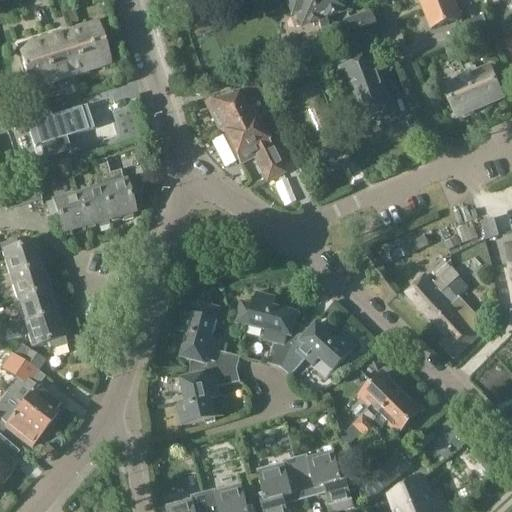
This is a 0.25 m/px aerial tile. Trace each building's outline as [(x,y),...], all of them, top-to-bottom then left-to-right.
[(285,0),(291,16),(296,15),(302,29),(318,24),(321,31),(330,28),(327,19),(348,11),(343,0),(285,0)] [(463,18),(455,0),(439,0),(423,6),(432,30),(463,18)] [(377,33),(369,12),(342,23),(350,43),(377,33)] [(96,23),(71,32),(76,49),(65,53),(73,77),(109,65),(96,23)] [(71,32),(17,49),(31,91),(73,77),(65,53),(76,49),(71,32)] [(460,41),(452,44),(457,56),(465,52),(460,41)] [(336,70),(337,70),(358,128),(394,114),(372,57),(362,61),(355,43),(329,53),(336,70)] [(449,59),(457,56),(452,44),(445,48),(449,59)] [(457,117),(480,107),(463,68),(460,61),(452,65),(459,82),(444,88),(457,117)] [(491,67),(478,73),(476,67),(474,68),(472,64),(463,68),(480,107),(504,96),(491,67)] [(279,94),(302,84),(297,75),(275,84),(279,94)] [(259,91),(253,77),(239,84),(246,97),(259,91)] [(341,148),(315,88),(285,101),(311,161),(341,148)] [(222,135),(224,134),(224,133),(242,124),(236,113),(246,108),(239,93),(205,102),(222,135)] [(224,133),(224,134),(240,165),(255,158),(267,182),(284,173),(270,144),(277,140),(270,128),(274,126),(261,100),(250,106),(246,108),(236,113),(242,124),(224,133)] [(6,120),(5,116),(0,117),(0,128),(1,131),(12,128),(14,132),(27,128),(34,150),(40,148),(46,166),(77,156),(72,138),(93,131),(86,107),(51,119),(49,112),(47,106),(6,120)] [(94,164),(100,188),(98,189),(108,222),(121,218),(122,222),(133,220),(131,215),(134,215),(129,197),(137,195),(133,180),(125,182),(125,181),(123,182),(120,172),(110,175),(106,161),(94,164)] [(72,179),(81,176),(77,164),(68,166),(72,179)] [(34,177),(22,181),(29,205),(41,201),(34,177)] [(22,181),(11,185),(18,208),(29,205),(22,181)] [(0,194),(6,212),(18,208),(11,185),(0,188),(0,194)] [(85,192),(74,195),(83,229),(97,225),(98,230),(109,227),(108,222),(98,189),(85,192)] [(84,233),(83,229),(74,195),(45,203),(50,219),(57,217),(62,235),(73,232),(74,236),(84,233)] [(499,238),(494,220),(481,224),(486,241),(499,238)] [(477,239),(470,224),(456,230),(463,245),(477,239)] [(447,230),(439,233),(443,241),(451,238),(447,230)] [(429,247),(425,238),(407,245),(411,255),(429,247)] [(457,238),(443,245),(446,253),(461,246),(457,238)] [(0,245),(0,250),(8,277),(41,266),(40,263),(44,262),(41,252),(38,253),(34,242),(16,247),(14,241),(0,245)] [(41,266),(8,277),(3,278),(7,290),(12,288),(16,300),(49,290),(48,287),(52,286),(49,276),(45,277),(41,266)] [(447,273),(439,280),(447,289),(457,278),(453,273),(450,270),(447,273)] [(432,325),(433,325),(452,307),(458,301),(447,289),(440,295),(424,277),(405,295),(432,325)] [(457,278),(447,289),(458,301),(460,299),(470,290),(458,277),(457,278)] [(52,300),(49,290),(16,300),(23,324),(56,314),(55,311),(59,309),(56,299),(52,300)] [(263,341),(273,344),(267,365),(278,368),(279,368),(302,328),(295,325),(298,314),(273,308),(276,299),(256,294),(253,305),(241,302),(235,324),(266,332),(263,341)] [(479,336),(476,333),(484,325),(460,299),(458,301),(452,307),(433,325),(447,340),(439,347),(452,361),(479,336)] [(189,362),(189,370),(236,370),(239,358),(217,352),(220,342),(211,339),(219,309),(198,303),(195,315),(183,311),(177,332),(186,334),(179,359),(189,362)] [(23,324),(0,331),(0,344),(27,336),(31,349),(48,343),(50,350),(65,345),(63,338),(64,338),(63,335),(68,334),(64,322),(59,324),(56,314),(23,324)] [(310,331),(302,328),(279,368),(289,377),(304,360),(313,367),(318,360),(335,375),(343,366),(340,365),(356,347),(340,334),(334,340),(315,324),(310,331)] [(21,346),(13,356),(38,373),(45,362),(21,346)] [(5,394),(20,406),(51,430),(58,421),(57,414),(63,407),(38,387),(45,378),(38,373),(13,356),(11,355),(1,370),(15,380),(5,394)] [(239,383),(236,370),(189,370),(190,378),(180,380),(185,404),(175,406),(180,427),(202,422),(203,425),(214,423),(210,401),(218,399),(216,388),(239,383)] [(353,427),(361,435),(402,394),(383,375),(359,399),(368,408),(360,417),(361,417),(353,427)] [(369,444),(383,429),(386,426),(397,436),(421,412),(402,394),(361,435),(369,444)] [(33,447),(38,440),(44,439),(51,430),(20,406),(5,426),(33,447)] [(307,456),(294,459),(306,501),(325,496),(328,509),(330,509),(330,511),(345,511),(353,510),(350,495),(356,494),(353,485),(347,487),(344,474),(339,475),(334,453),(308,460),(307,456)] [(378,469),(361,483),(375,499),(411,468),(397,453),(389,460),(378,469)] [(0,454),(0,484),(15,468),(0,454)] [(287,511),(286,506),(306,501),(294,459),(282,462),(283,466),(258,473),(263,494),(259,495),(263,511),(287,511)] [(358,480),(361,483),(378,469),(370,459),(355,472),(358,480)] [(447,511),(437,493),(430,497),(420,479),(387,498),(392,511),(447,511)] [(214,492),(202,495),(206,511),(252,511),(252,507),(247,509),(241,487),(214,494),(214,492)] [(206,511),(202,495),(190,498),(191,501),(164,508),(165,511),(206,511)]
